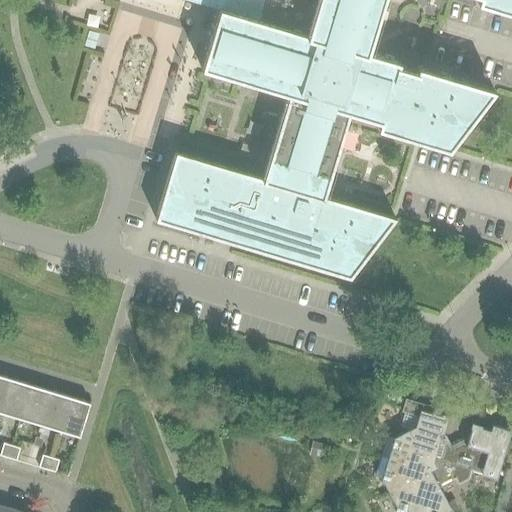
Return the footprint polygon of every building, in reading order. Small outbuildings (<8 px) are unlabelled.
[(191,0),(218,8),(200,67),(287,93),(262,177),(323,196),(348,111),(366,51),(381,0),(191,0)] [(511,0),(479,0),(511,9),(511,0)] [(398,60),(366,51),(348,111),(378,120),(376,127),(447,148),(493,88),(416,65),(415,70),(397,65),(398,60)] [(262,177),(175,151),(155,219),(349,276),(394,217),(323,196),(262,177)] [(11,379),(0,375),(0,412),(0,413),(11,379)] [(30,385),(11,379),(0,413),(20,419),(30,385)] [(50,391),(30,385),(20,419),(40,425),(50,391)] [(70,397),(50,391),(40,425),(59,431),(70,397)] [(90,403),(70,397),(59,431),(79,437),(90,403)] [(495,476),(505,450),(493,446),(497,432),(472,425),(468,437),(451,446),(439,442),(446,417),(438,415),(439,409),(406,399),(401,411),(418,415),(418,416),(421,424),(394,438),(387,436),(376,476),(381,478),(397,508),(396,511),(447,511),(457,507),(453,499),(447,502),(439,488),(453,480),(457,486),(470,480),(473,470),(495,476)] [(12,447),(4,444),(0,456),(8,458),(12,447)] [(12,447),(8,458),(17,461),(20,449),(12,447)] [(51,458),(43,456),(39,468),(47,470),(51,458)] [(51,458),(47,470),(56,473),(59,461),(51,458)]
